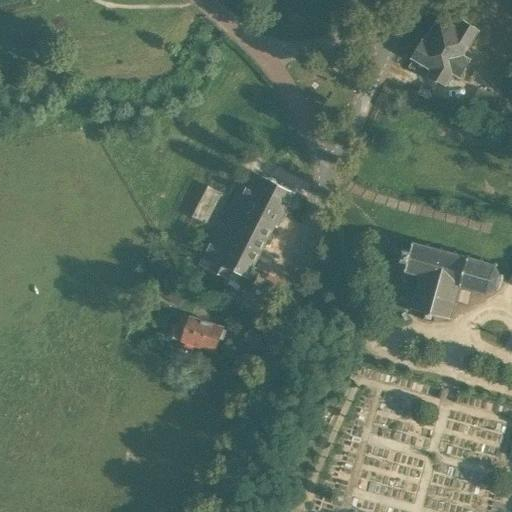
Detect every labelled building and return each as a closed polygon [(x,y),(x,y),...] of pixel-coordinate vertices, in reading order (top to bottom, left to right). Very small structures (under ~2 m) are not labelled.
[(428,76),(444,86),(452,73),(460,77),(470,60),(464,56),(479,30),(462,20),(457,29),(438,18),(424,42),(421,40),(411,57),(432,70),(428,76)] [(469,110),(499,123),(508,101),(478,88),(469,110)] [(248,169),(199,265),(227,279),(224,285),(234,291),(236,288),(247,293),(254,279),(248,276),(274,225),(277,226),(283,214),(285,215),(296,194),(248,169)] [(497,264),(495,263),(493,266),(482,262),(483,259),(480,259),(479,262),(468,259),(469,256),(467,255),(466,258),(455,255),(456,252),(453,251),(453,254),(441,251),(442,248),(440,247),(439,251),(428,247),(429,244),(426,244),(425,247),(414,244),(414,243),(411,242),(410,245),(411,245),(409,251),(403,249),(400,261),(406,263),(405,268),(404,268),(403,271),(407,272),(407,271),(418,274),(417,277),(419,278),(416,291),(413,290),(412,293),(415,294),(412,307),(409,309),(410,311),(413,309),(425,313),(423,318),(423,320),(424,320),(432,322),(433,323),(434,321),(433,321),(435,315),(447,319),(449,321),(451,320),(449,317),(453,304),(456,305),(457,303),(454,302),(457,288),(473,292),(474,289),(484,292),(484,295),(487,295),(487,292),(495,288),(497,290),(499,288),(502,277),(502,274),(499,275),(495,267),(497,264)] [(193,287),(172,273),(158,295),(179,309),(193,287)] [(182,341),(215,352),(223,327),(181,313),(173,337),(182,340),(182,341)]
